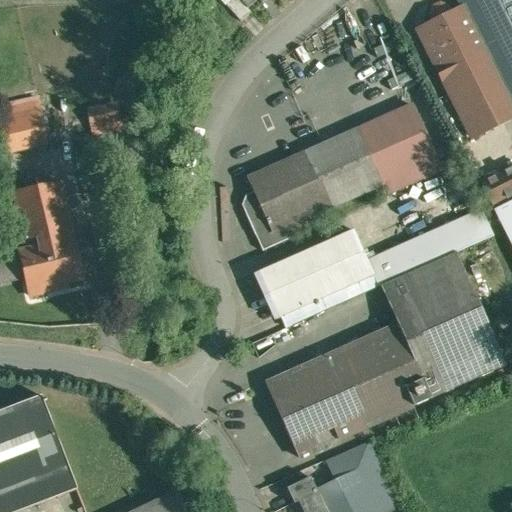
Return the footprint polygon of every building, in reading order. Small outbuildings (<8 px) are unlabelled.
[(248,9),(240,0),(230,0),(226,4),(241,22),(251,12),(248,9)] [(240,0),(248,9),(258,0),(259,0),(262,3),(265,0),(240,0)] [(511,0),(462,0),(465,5),(511,100),(511,0)] [(511,118),(511,100),(465,5),(450,13),(447,6),(439,4),(432,7),(430,14),(433,21),(418,29),(472,138),(511,118)] [(36,97),(0,105),(0,118),(7,151),(46,143),(36,97)] [(412,105),(361,128),(385,183),(384,183),(389,193),(457,162),(441,169),(412,105)] [(361,128),(305,152),(330,207),(384,183),(385,183),(361,128)] [(305,152),(249,177),(255,190),(274,232),(290,225),(330,207),(305,152)] [(511,164),(481,180),(494,205),(511,196),(511,164)] [(60,182),(14,191),(24,239),(41,236),(43,243),(73,236),(60,182)] [(255,190),(245,194),(240,201),(257,239),(274,232),(255,190)] [(481,211),(367,261),(373,275),(281,316),(286,327),(380,285),(456,252),(493,236),(481,211)] [(274,232),(257,239),(262,250),(295,236),(290,225),(274,232)] [(353,230),(260,271),(254,273),(274,319),(280,316),(281,316),(373,275),(367,261),(353,230)] [(43,243),(18,249),(28,290),(29,290),(30,297),(46,293),(45,286),(83,277),(73,236),(43,243)] [(505,365),(456,252),(380,285),(397,323),(397,324),(398,325),(399,325),(431,398),(505,365)] [(398,325),(265,384),(298,457),(431,398),(399,325),(398,325)] [(41,395),(0,410),(0,511),(16,511),(77,489),(41,395)] [(368,443),(326,463),(334,480),(315,489),(326,511),(382,511),(397,505),(368,443)] [(310,478),(287,489),(294,503),(298,501),(303,511),(326,511),(315,489),(310,478)] [(189,511),(179,491),(134,511),(189,511)]
